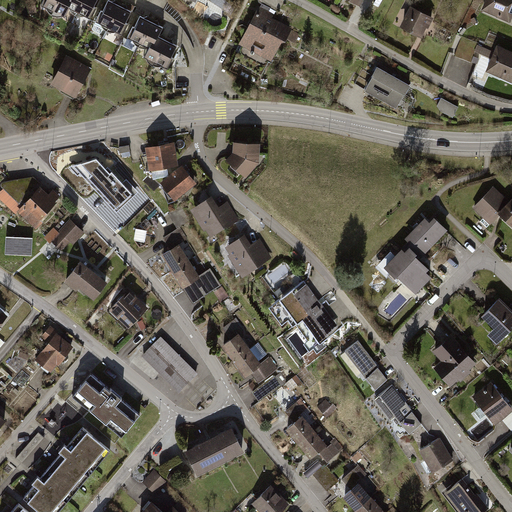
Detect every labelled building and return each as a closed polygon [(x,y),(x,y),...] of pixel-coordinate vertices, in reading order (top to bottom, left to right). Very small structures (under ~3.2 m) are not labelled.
[(50,0),(48,6),(68,15),(71,8),(91,17),(98,0),(50,0)] [(511,21),(511,0),(486,0),(483,11),(511,23),(511,21)] [(132,16),(108,5),(99,25),(122,36),(132,16)] [(411,7),(400,27),(422,39),(433,18),(411,7)] [(258,10),(239,45),(272,64),(292,28),(258,10)] [(142,17),(132,37),(153,47),(147,59),(170,70),(181,46),(165,39),(169,30),(142,17)] [(511,52),(498,46),(487,72),(511,82),(511,52)] [(76,49),(61,76),(84,89),(100,63),(76,49)] [(411,86),(379,68),(365,92),(398,110),(411,86)] [(438,104),(455,113),(460,103),(443,94),(438,104)] [(242,138),(236,159),(254,175),(266,160),(267,140),(242,138)] [(174,144),(148,148),(151,168),(177,163),(174,144)] [(84,170),(81,173),(115,210),(136,190),(126,179),(123,182),(108,166),(106,168),(96,158),(78,164),(84,170)] [(195,183),(182,167),(163,183),(176,199),(195,183)] [(3,187),(4,188),(38,219),(58,197),(52,191),(48,196),(31,181),(6,184),(4,185),(3,187)] [(494,185),(473,206),(491,223),(498,215),(511,228),(511,194),(508,199),(494,185)] [(219,191),(200,204),(220,234),(247,216),(236,199),(228,204),(219,191)] [(171,213),(178,227),(189,222),(181,208),(171,213)] [(407,245),(384,265),(407,290),(429,271),(419,259),(434,246),(449,233),(431,212),(401,238),(407,245)] [(53,228),(47,235),(61,249),(70,240),(73,242),(82,232),(70,221),(59,233),(53,228)] [(171,249),(164,254),(174,270),(188,261),(178,244),(187,239),(180,227),(164,237),(171,249)] [(261,242),(254,230),(235,242),(252,270),(280,252),(270,236),(261,242)] [(31,239),(7,238),(7,252),(31,253),(31,239)] [(81,261),(67,279),(77,288),(80,285),(95,298),(108,283),(81,261)] [(188,261),(174,270),(183,286),(185,284),(195,299),(217,285),(207,270),(198,276),(188,261)] [(294,322),(315,307),(299,284),(272,303),(288,326),(294,322)] [(129,290),(111,309),(130,327),(147,308),(129,290)] [(511,297),(510,295),(491,313),(502,325),(497,330),(506,339),(511,333),(511,297)] [(315,307),(294,322),(311,346),(336,328),(319,304),(315,307)] [(0,327),(9,316),(0,308),(0,327)] [(50,343),(36,360),(51,372),(58,363),(60,365),(74,347),(57,333),(58,332),(51,326),(42,337),(50,343)] [(249,326),(229,339),(255,380),(266,373),(271,381),(291,369),(280,352),(270,358),(249,326)] [(460,333),(442,349),(452,359),(442,367),(461,388),(488,364),(460,333)] [(162,338),(144,355),(179,389),(196,372),(162,338)] [(385,381),(355,341),(342,351),(372,390),(385,381)] [(92,374),(72,395),(119,435),(138,414),(92,374)] [(511,407),(492,381),(472,396),(493,422),(511,407)] [(420,426),(390,386),(377,395),(407,435),(420,426)] [(310,411),(297,422),(323,455),(332,448),(340,457),(353,447),(343,435),(339,438),(325,421),(331,417),(310,390),(300,398),(310,411)] [(253,447),(240,423),(192,447),(205,471),(253,447)] [(37,491),(28,502),(40,511),(54,511),(108,450),(85,431),(68,451),(63,447),(58,454),(61,457),(42,480),(39,477),(32,486),(37,491)] [(446,436),(429,448),(446,473),(463,461),(446,436)] [(19,456),(24,460),(38,442),(33,438),(19,456)] [(371,459),(355,470),(364,485),(355,491),(368,511),(388,511),(391,510),(391,511),(401,511),(406,509),(400,500),(394,504),(383,487),(388,484),(371,459)] [(167,468),(155,477),(163,487),(175,478),(167,468)] [(469,476),(453,489),(471,511),(489,511),(495,508),(469,476)] [(281,478),(262,494),(277,511),(284,511),(299,499),(281,478)] [(163,495),(147,511),(148,511),(194,511),(182,499),(174,507),(163,495)]
